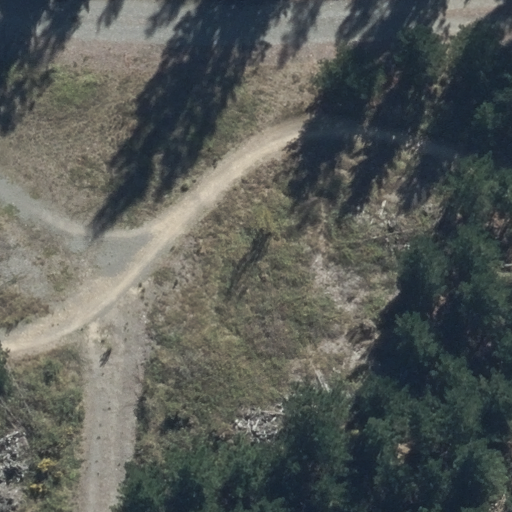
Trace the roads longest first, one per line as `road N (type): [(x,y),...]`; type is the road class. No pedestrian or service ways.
road 1 (unclassified): [(0,17),(342,0)]
road 2 (track): [(104,279),(106,511)]
